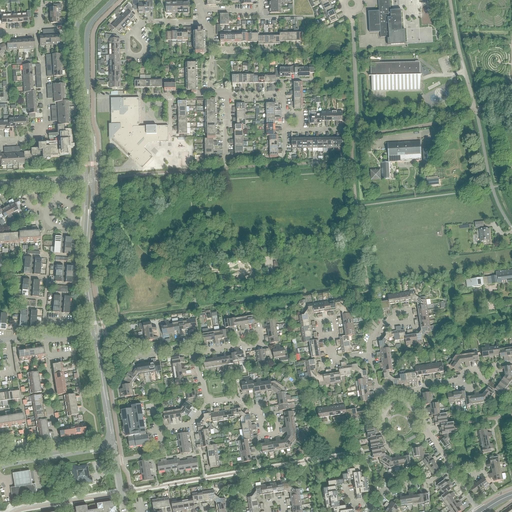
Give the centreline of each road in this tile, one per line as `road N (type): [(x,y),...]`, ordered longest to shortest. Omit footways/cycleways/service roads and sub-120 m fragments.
road 1 (tertiary): [(94,332),(85,269),(88,179)]
road 2 (residential): [(0,139),(45,126),(36,29)]
road 3 (tertiary): [(85,115),(86,31),(113,0)]
road 4 (tertiary): [(98,0),(75,31),(85,115)]
